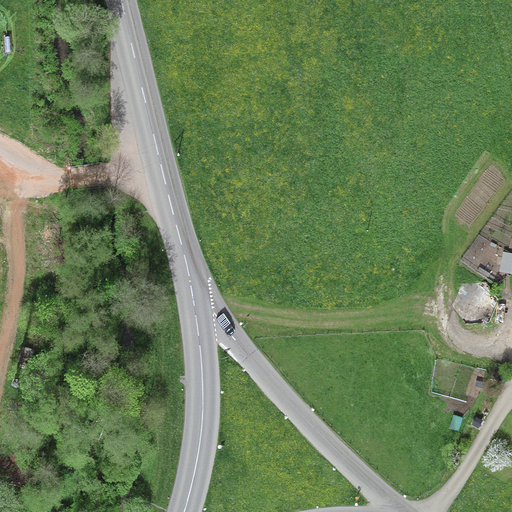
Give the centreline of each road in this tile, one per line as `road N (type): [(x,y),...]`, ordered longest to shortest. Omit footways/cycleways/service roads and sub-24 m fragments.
road 1 (tertiary): [(119,0),(196,317)]
road 2 (tertiary): [(196,317),(216,322),(399,511)]
road 3 (track): [(54,176),(20,204),(17,307),(0,366)]
road 4 (tertiary): [(196,317),(204,378),(187,511)]
